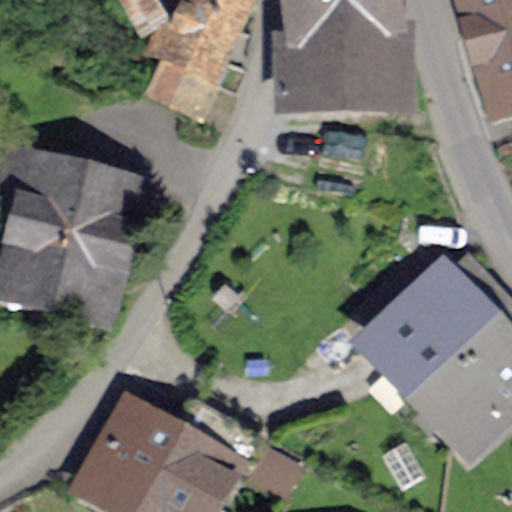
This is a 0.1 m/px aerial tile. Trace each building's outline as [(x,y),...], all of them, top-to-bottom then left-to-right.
[(204,83),(218,49),(237,58),(247,35),(235,30),(248,0),(191,0),(179,30),(161,22),(147,54),(165,64),(151,94),(199,117),(213,87),(204,83)] [(302,0),(308,38),(386,28),(381,0),(302,0)] [(511,0),(468,0),(475,24),(511,15),(511,0)] [(511,15),(475,24),(500,106),(511,102),(511,15)] [(317,108),(317,94),(388,93),(387,32),(288,43),(288,108),(317,108)] [(0,233),(75,253),(104,136),(49,122),(59,83),(17,73),(13,87),(0,84),(0,233)] [(511,312),(467,263),(376,343),(433,401),(511,327),(511,312)] [(511,327),(433,401),(470,438),(511,398),(511,327)] [(127,511),(207,511),(231,471),(284,502),(301,472),(265,449),(205,415),(189,445),(129,411),(85,488),(127,511)]
